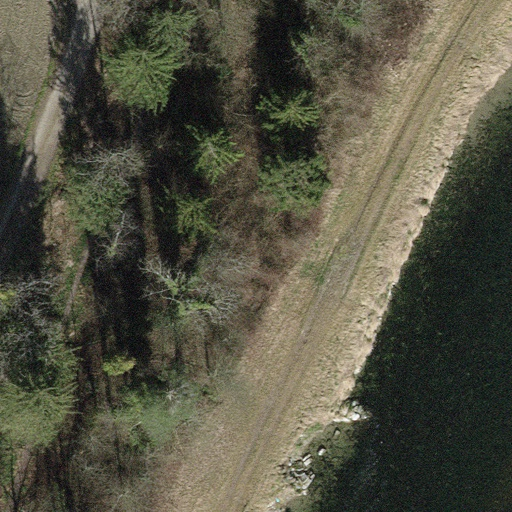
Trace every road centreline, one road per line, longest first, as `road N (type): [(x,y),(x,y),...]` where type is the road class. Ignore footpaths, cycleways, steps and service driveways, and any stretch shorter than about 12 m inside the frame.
road 1 (track): [(477,0),(259,428),(230,511)]
road 2 (track): [(0,269),(82,72),(92,0)]
